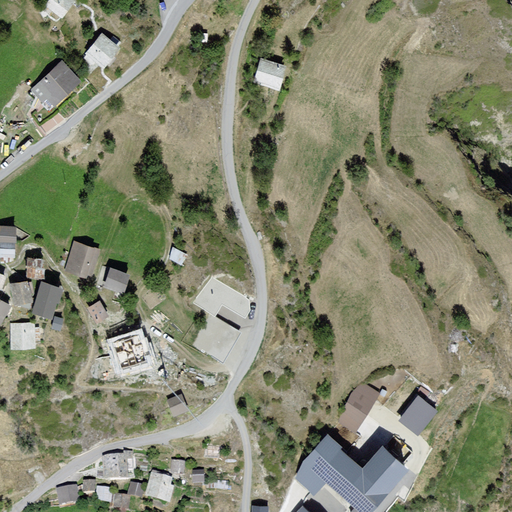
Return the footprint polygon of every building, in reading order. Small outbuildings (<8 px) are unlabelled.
[(57,0),(52,10),(69,18),(78,1),(76,0),(57,0)] [(107,36),(93,55),(112,68),(125,49),(107,36)] [(292,66),(264,60),(258,85),(286,92),(292,66)] [(66,64),(41,86),(62,108),(87,86),(66,64)] [(0,240),(15,241),(15,228),(0,228),(0,240)] [(96,249),(74,243),(66,271),(89,277),(96,249)] [(1,258),(15,257),(15,244),(0,245),(1,258)] [(175,252),(169,262),(182,270),(188,260),(175,252)] [(128,276),(111,270),(106,285),(123,292),(128,276)] [(0,329),(13,309),(0,300),(0,281),(2,277),(0,276),(0,329)] [(249,300),(212,279),(193,304),(215,316),(222,304),(245,317),(250,309),(249,300)] [(27,282),(11,285),(15,303),(31,299),(27,282)] [(61,289),(43,284),(35,311),(52,317),(61,289)] [(99,303),(90,309),(97,321),(107,315),(99,303)] [(240,332),(211,315),(194,345),(223,362),(240,332)] [(33,324),(11,325),(12,348),(34,347),(33,324)] [(61,338),(64,328),(56,326),(54,336),(61,338)] [(147,363),(138,335),(113,343),(122,372),(147,363)] [(362,381),(339,421),(359,433),(382,393),(362,381)] [(418,394),(396,422),(416,437),(438,410),(418,394)] [(188,396),(171,402),(177,418),(194,411),(188,396)] [(327,434),(302,461),(295,477),(313,494),(326,480),(354,507),(349,511),(370,511),(410,469),(383,444),(362,466),(327,434)] [(227,444),(209,444),(209,458),(227,457),(227,444)] [(131,455),(107,456),(108,482),(132,480),(131,455)] [(189,461),(174,460),(173,473),(188,473),(189,461)] [(207,471),(197,471),(197,483),(208,482),(207,471)] [(178,477),(154,473),(150,498),(173,502),(178,477)] [(230,481),(217,480),(217,488),(230,489),(230,481)] [(98,482),(86,482),(86,493),(98,493),(98,482)] [(147,485),(132,483),(130,495),(145,497),(147,485)] [(80,485),(60,489),(64,509),(84,504),(80,485)] [(112,489),(103,489),(103,503),(112,502),(112,489)] [(132,497),(117,495),(116,508),(131,510),(132,497)]
